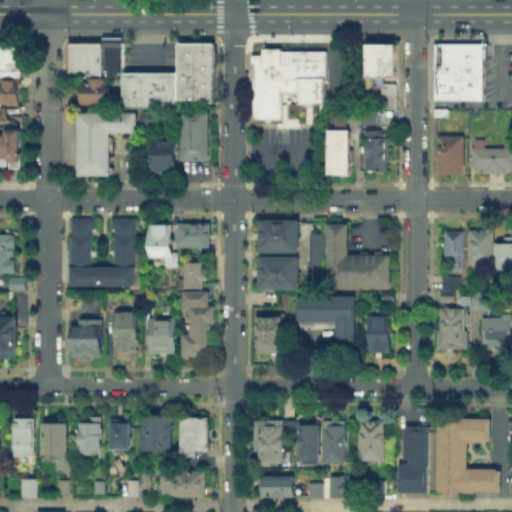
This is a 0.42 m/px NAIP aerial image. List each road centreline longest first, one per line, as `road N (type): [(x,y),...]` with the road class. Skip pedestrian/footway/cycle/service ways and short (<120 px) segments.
road 1 (residential): [(511,200),(0,199)]
road 2 (residential): [(0,385),(511,385)]
road 3 (residential): [(230,511),(234,12)]
road 4 (residential): [(47,385),(48,0)]
road 5 (residential): [(415,385),(415,0)]
road 6 (primary): [(511,12),(234,12)]
road 7 (primary): [(234,12),(0,11)]
